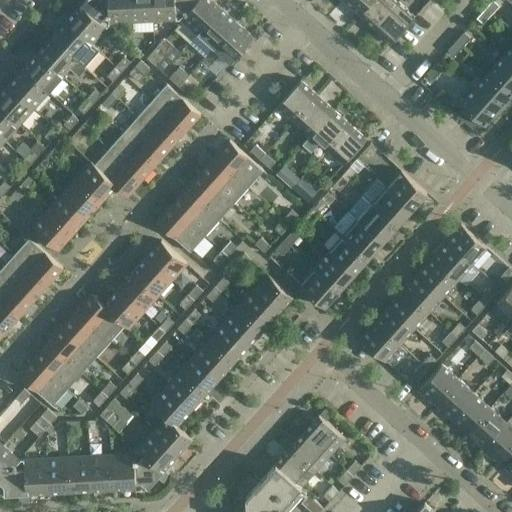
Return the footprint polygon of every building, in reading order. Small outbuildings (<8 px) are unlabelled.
[(73,0),(79,6),(80,4),(106,27),(111,22),(109,0),(73,0)] [(132,21),(130,0),(109,0),(111,22),(132,21)] [(152,0),(130,0),(132,21),(153,20),(152,0)] [(173,0),(152,0),(153,20),(175,19),(173,0)] [(173,0),(175,19),(181,18),(198,0),(173,0)] [(212,0),(198,0),(181,18),(197,33),(220,7),(212,0)] [(345,0),(359,12),(370,0),(345,0)] [(397,0),(370,0),(359,12),(375,27),(398,1),(397,0)] [(499,5),(493,0),(492,0),(485,8),(491,14),(499,5)] [(398,1),(375,27),(392,41),(415,16),(398,1)] [(80,4),(79,6),(66,20),(92,43),(106,27),(80,4)] [(236,21),(220,7),(197,33),(213,47),(236,21)] [(491,14),(485,8),(476,17),(483,23),(491,14)] [(92,43),(66,20),(51,36),(85,66),(99,50),(92,43)] [(253,36),(236,21),(213,47),(230,62),(253,36)] [(470,37),(464,31),(456,40),(462,46),(470,37)] [(85,66),(51,36),(37,52),(63,75),(70,68),(79,76),(86,68),(85,66)] [(165,37),(159,44),(168,53),(174,45),(165,37)] [(462,46),(456,40),(448,49),(454,55),(462,46)] [(168,53),(159,44),(153,51),(162,59),(168,53)] [(162,59),(153,51),(147,57),(156,66),(162,59)] [(63,75),(37,52),(23,69),(49,92),(63,75)] [(511,61),(504,54),(489,70),(511,90),(511,61)] [(122,71),(130,62),(125,57),(117,66),(122,71)] [(140,59),(129,72),(139,81),(150,68),(140,59)] [(426,73),(427,73),(433,79),(441,70),(435,64),(426,73)] [(113,81),(122,71),(117,66),(108,76),(113,81)] [(178,86),(189,74),(179,66),(168,77),(178,86)] [(49,92),(23,69),(8,85),(34,108),(49,92)] [(511,97),(511,90),(489,70),(475,87),(501,110),(511,97)] [(178,86),(188,95),(194,88),(185,80),(189,75),(189,74),(178,86)] [(318,94),(301,79),(278,105),(294,120),(318,94)] [(120,83),(111,93),(117,98),(125,88),(120,83)] [(167,83),(152,100),(186,130),(201,114),(167,83)] [(34,108),(8,85),(0,93),(0,106),(20,124),(34,108)] [(501,110),(475,87),(460,103),(486,126),(501,110)] [(93,103),(102,93),(96,88),(88,98),(93,103)] [(108,107),(117,98),(111,93),(103,102),(108,107)] [(334,109),(318,94),(294,120),(310,134),(334,109)] [(84,113),(93,103),(88,98),(79,108),(84,113)] [(152,100),(138,116),(171,146),(186,130),(152,100)] [(20,124),(0,106),(0,135),(5,140),(20,124)] [(326,149),(350,123),(334,109),(310,134),(303,143),(311,151),(319,142),(326,149)] [(70,129),(79,119),(72,113),(63,123),(70,129)] [(91,116),(82,125),(88,130),(96,120),(91,116)] [(138,116),(123,132),(157,162),(171,146),(138,116)] [(350,123),(326,149),(343,164),(366,138),(350,123)] [(79,139),(88,130),(82,125),(74,135),(79,139)] [(51,141),(60,131),(54,126),(45,136),(51,141)] [(123,132),(109,148),(143,178),(157,162),(123,132)] [(263,170),(229,139),(215,156),(248,186),(263,170)] [(371,142),(362,152),(368,157),(377,148),(371,142)] [(256,143),(250,150),(260,159),(266,152),(256,143)] [(91,160),(90,161),(128,194),(143,178),(109,148),(95,164),(91,160)] [(266,152),(260,159),(269,167),(275,161),(266,152)] [(248,186),(215,156),(200,172),(234,202),(248,186)] [(90,161),(76,177),(102,200),(116,184),(128,195),(128,194),(90,161)] [(285,164),(276,173),(292,187),(298,181),(300,178),(285,164)] [(350,166),(342,175),(348,180),(356,171),(350,166)] [(401,169),(386,186),(412,209),(427,192),(401,169)] [(234,202),(200,172),(186,188),(220,218),(234,202)] [(35,180),(29,174),(20,184),(26,190),(35,180)] [(339,190),(348,180),(342,175),(333,185),(339,190)] [(76,177),(62,193),(87,216),(102,200),(76,177)] [(0,193),(2,195),(11,186),(4,180),(0,185),(0,193)] [(298,181),(292,187),(302,196),(308,190),(298,181)] [(26,190),(20,184),(11,194),(17,200),(26,190)] [(412,209),(386,186),(372,202),(397,225),(412,209)] [(220,218),(186,188),(171,204),(205,234),(220,218)] [(62,193),(47,209),(73,232),(87,216),(62,193)] [(322,198),(313,207),(319,213),(328,203),(322,198)] [(397,225),(372,202),(357,218),(383,241),(397,225)] [(205,234),(171,204),(156,221),(190,251),(205,234)] [(311,223),(319,213),(313,207),(304,217),(311,223)] [(290,223),(298,214),(292,208),(283,218),(290,223)] [(47,209),(32,226),(58,249),(73,232),(47,209)] [(290,223),(283,218),(274,227),(281,233),(290,223)] [(357,218),(343,234),(369,257),(383,241),(357,218)] [(461,223),(446,240),(472,263),(487,246),(461,223)] [(299,235),(292,229),(284,239),(291,245),(299,235)] [(369,257),(343,234),(328,250),(354,273),(369,257)] [(264,252),(270,245),(260,236),(254,242),(264,252)] [(29,237),(14,254),(48,284),(63,267),(29,237)] [(187,262),(161,239),(146,256),(172,279),(187,262)] [(284,239),(275,249),(282,255),(291,245),(284,239)] [(472,263),(446,240),(432,256),(457,279),(472,263)] [(230,257),(239,247),(233,242),(224,251),(230,257)] [(328,250),(314,266),(340,289),(354,273),(328,250)] [(230,257),(224,251),(215,261),(222,267),(230,257)] [(246,272),(256,262),(244,252),(235,262),(246,272)] [(14,254),(0,269),(34,300),(48,284),(14,254)] [(172,279),(146,256),(132,272),(158,295),(172,279)] [(457,279),(432,256),(417,272),(443,295),(457,279)] [(340,289),(314,266),(299,283),(325,306),(340,289)] [(500,275),(506,281),(511,274),(511,268),(508,266),(500,275)] [(0,269),(0,298),(19,316),(34,300),(0,269)] [(158,295),(132,272),(118,288),(143,311),(158,295)] [(443,295),(417,272),(403,288),(429,311),(443,295)] [(267,273),(251,290),(277,313),(293,296),(267,273)] [(230,281),(224,275),(214,286),(221,292),(230,281)] [(194,299),(203,289),(197,283),(188,293),(194,299)] [(511,283),(496,301),(511,314),(511,283)] [(221,292),(214,286),(206,295),(212,301),(221,292)] [(143,311),(118,288),(104,304),(92,293),(91,294),(129,327),(143,311)] [(429,311),(403,288),(388,304),(414,327),(429,311)] [(277,313),(251,290),(237,306),(262,329),(277,313)] [(486,304),(494,295),(488,290),(480,299),(486,304)] [(194,299),(188,293),(179,303),(186,309),(194,299)] [(129,327),(91,294),(77,310),(111,340),(124,324),(128,328),(129,327)] [(0,298),(0,327),(5,332),(19,316),(0,298)] [(477,314),(486,304),(480,299),(471,309),(477,314)] [(414,327),(388,304),(374,320),(400,343),(414,327)] [(237,306),(222,322),(248,345),(262,329),(237,306)] [(201,314),(194,308),(186,318),(192,323),(201,314)] [(111,340),(77,310),(62,326),(96,356),(111,340)] [(165,331),(174,322),(168,317),(160,326),(165,331)] [(184,333),(192,323),(186,318),(177,327),(184,333)] [(400,343),(374,320),(359,336),(385,360),(400,343)] [(457,336),(466,326),(460,321),(451,331),(457,336)] [(248,345),(222,322),(208,338),(234,361),(248,345)] [(487,332),(477,323),(472,329),(481,338),(487,332)] [(96,356),(62,326),(48,342),(82,372),(96,356)] [(157,341),(165,331),(160,326),(151,336),(157,341)] [(448,347),(457,336),(451,331),(442,341),(448,347)] [(208,338),(193,354),(219,377),(234,361),(208,338)] [(172,346),(166,340),(157,349),(164,355),(172,346)] [(478,355),(484,349),(474,340),(469,346),(478,355)] [(82,372),(48,342),(34,358),(67,388),(82,372)] [(500,343),(495,350),(504,358),(510,352),(500,343)] [(136,364),(145,354),(139,349),(130,358),(136,364)] [(155,364),(164,355),(157,349),(149,359),(155,364)] [(488,364),(494,358),(484,349),(478,355),(488,364)] [(428,368),(437,359),(430,353),(422,363),(428,368)] [(193,354),(179,370),(205,394),(219,377),(193,354)] [(67,388),(34,358),(19,374),(52,405),(67,388)] [(136,364),(130,358),(122,368),(128,373),(136,364)] [(428,368),(422,363),(413,372),(419,378),(428,368)] [(442,363),(418,389),(435,403),(458,378),(442,363)] [(510,384),(511,382),(511,373),(507,369),(501,376),(510,384)] [(205,394),(179,370),(164,386),(190,410),(205,394)] [(137,373),(129,382),(135,387),(143,378),(137,373)] [(458,378),(435,403),(451,418),(474,392),(458,378)] [(108,395),(116,386),(110,380),(101,390),(108,395)] [(126,397),(135,387),(129,382),(120,392),(126,397)] [(190,410),(164,386),(150,402),(165,416),(176,425),(177,424),(190,410)] [(24,387),(15,397),(21,403),(30,393),(24,387)] [(99,405),(108,395),(101,390),(92,400),(99,405)] [(474,392),(451,418),(467,432),(490,406),(474,392)] [(73,404),(82,413),(88,407),(78,398),(73,404)] [(490,406),(467,432),(483,446),(506,421),(490,406)] [(57,416),(47,407),(29,427),(39,436),(57,416)] [(319,414),(303,432),(329,455),(345,437),(319,414)] [(176,425),(165,416),(151,432),(177,455),(192,438),(177,424),(176,425)] [(511,425),(506,421),(483,446),(500,461),(511,447),(511,425)] [(177,455),(151,432),(137,447),(136,448),(162,471),(164,469),(177,455)] [(329,455),(303,432),(289,448),(315,471),(329,455)] [(162,471),(136,448),(137,447),(131,442),(130,450),(132,452),(134,482),(136,482),(141,482),(148,487),(157,477),(164,482),(171,475),(164,469),(162,471)] [(2,444),(0,447),(0,479),(19,458),(18,458),(2,444)] [(315,471),(289,448),(274,464),(300,487),(315,471)] [(57,456),(46,457),(48,492),(69,490),(68,456),(68,451),(56,452),(57,456)] [(132,452),(111,453),(113,488),(136,487),(136,482),(134,482),(132,452)] [(111,453),(89,455),(91,489),(113,488),(111,453)] [(89,455),(68,456),(69,490),(91,489),(89,455)] [(46,457),(24,458),(26,493),(29,493),(48,492),(46,457)] [(0,479),(0,481),(4,485),(4,494),(19,493),(19,502),(29,502),(29,493),(26,493),(24,458),(19,458),(0,479)] [(346,470),(352,475),(362,465),(355,459),(346,470)] [(274,464),(259,481),(246,496),(246,511),(281,511),(281,508),(300,487),(274,464)] [(338,478),(340,481),(344,484),(352,475),(346,470),(338,478)] [(330,500),(339,490),(332,485),(323,494),(330,500)] [(301,502),(312,511),(319,511),(324,507),(309,494),(301,502)] [(435,511),(425,502),(415,511),(435,511)]
